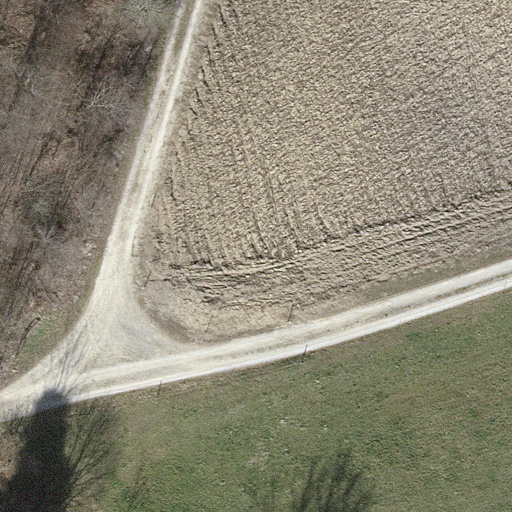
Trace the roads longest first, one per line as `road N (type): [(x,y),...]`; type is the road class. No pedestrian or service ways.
road 1 (track): [(0,410),(320,327),(511,265)]
road 2 (track): [(177,0),(73,393)]
